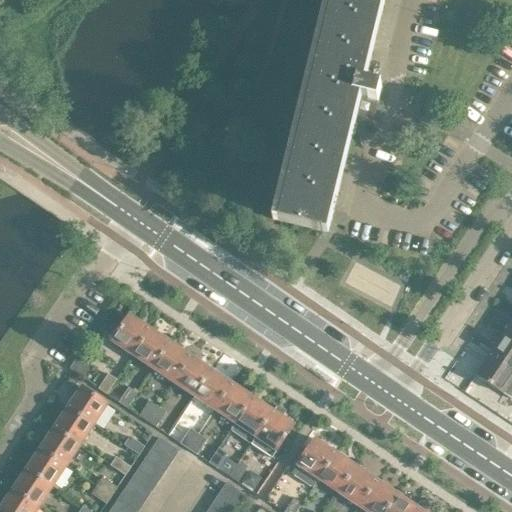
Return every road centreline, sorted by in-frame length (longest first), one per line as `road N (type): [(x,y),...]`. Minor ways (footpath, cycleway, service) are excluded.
road 1 (tertiary): [(372,381),(132,218)]
road 2 (residential): [(0,446),(36,390),(30,362),(37,348),(132,218)]
road 3 (residential): [(508,209),(486,214),(372,381)]
road 4 (residential): [(396,397),(510,228),(508,209)]
road 5 (tertiary): [(132,218),(0,127)]
road 6 (tertiary): [(511,474),(396,397)]
